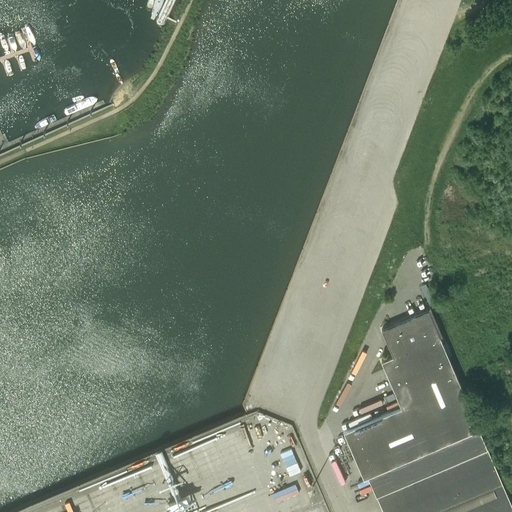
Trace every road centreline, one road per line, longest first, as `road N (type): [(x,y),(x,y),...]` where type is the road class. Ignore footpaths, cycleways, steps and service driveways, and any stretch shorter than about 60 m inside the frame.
road 1 (unclassified): [(342,511),(303,420),(391,207),(375,154),(433,0)]
road 2 (track): [(511,56),(471,92),(441,156),(422,251)]
